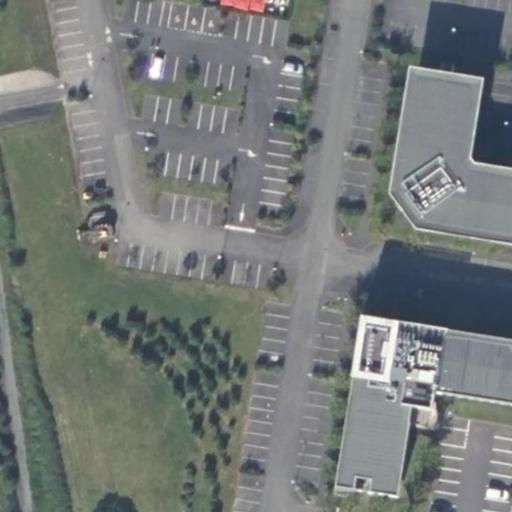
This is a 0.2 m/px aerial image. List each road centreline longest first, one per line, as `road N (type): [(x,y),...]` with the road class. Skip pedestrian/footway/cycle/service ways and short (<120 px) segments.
road 1 (unclassified): [(311,258),(141,228),(94,0)]
road 2 (unclassified): [(311,258),(357,0)]
road 3 (unclassified): [(274,511),(311,258)]
road 4 (unclassified): [(511,289),(311,258)]
